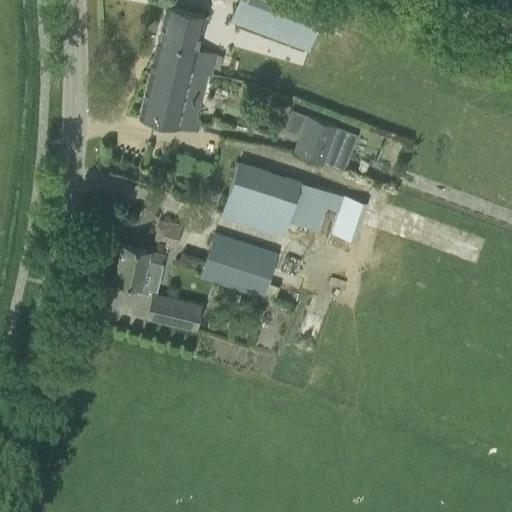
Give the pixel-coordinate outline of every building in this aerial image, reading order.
[(327,1),(322,0),(237,0),(230,20),(309,50),(327,1)] [(165,5),(153,57),(191,66),(190,68),(210,73),(215,53),(196,48),(204,15),(165,5)] [(210,74),(210,73),(190,68),(191,66),(153,57),(138,116),(196,130),(199,121),(197,120),(208,73),(210,74)] [(342,170),(356,132),(306,114),(292,151),(342,170)] [(238,160),(220,215),(281,236),(283,229),(287,220),(318,230),(325,207),(337,211),(330,231),(354,239),(366,203),(238,160)] [(155,241),(176,246),(181,226),(159,221),(155,241)] [(200,275),(263,295),(277,251),(214,231),(200,275)] [(155,288),(163,254),(148,250),(148,249),(122,243),(113,279),(137,285),(136,289),(147,292),(148,287),(155,288)] [(145,316),(196,328),(202,303),(151,291),(145,316)]
